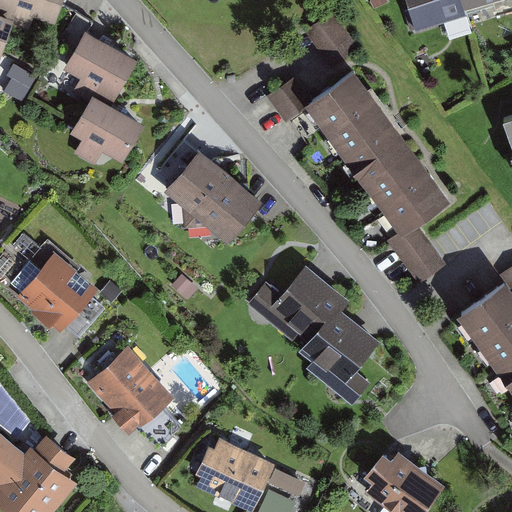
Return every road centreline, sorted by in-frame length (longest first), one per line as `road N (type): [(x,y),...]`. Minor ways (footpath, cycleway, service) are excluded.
road 1 (residential): [(122,0),(306,202),(431,367)]
road 2 (residential): [(0,321),(143,511)]
